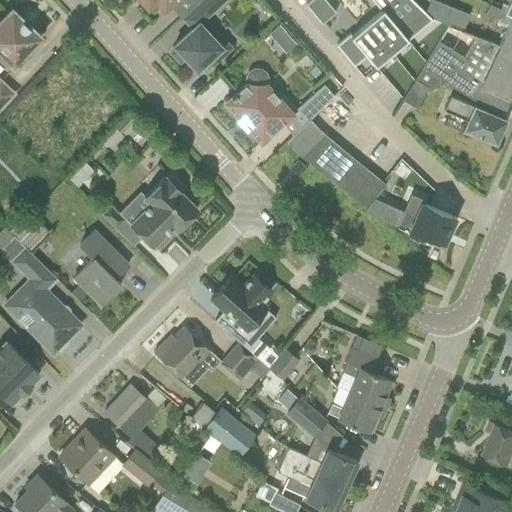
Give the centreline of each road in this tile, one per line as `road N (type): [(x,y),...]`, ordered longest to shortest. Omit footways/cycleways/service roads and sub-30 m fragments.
road 1 (residential): [(0,470),(258,209)]
road 2 (residential): [(496,238),(440,193),(320,68),(272,0)]
road 3 (residential): [(258,209),(72,0)]
road 4 (residential): [(448,323),(388,303),(258,209)]
road 5 (residential): [(383,511),(448,352),(448,323)]
